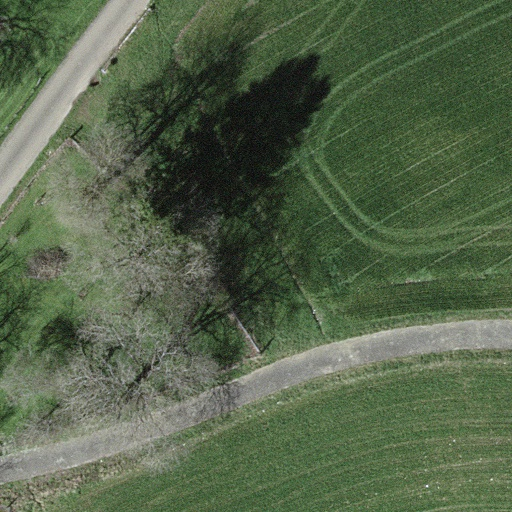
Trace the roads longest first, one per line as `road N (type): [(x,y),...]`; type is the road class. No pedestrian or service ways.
road 1 (track): [(0,469),(322,359),(463,334),(511,335)]
road 2 (unclassified): [(128,0),(0,172)]
